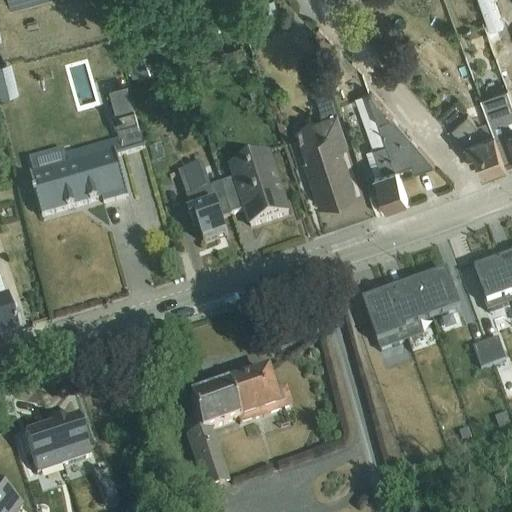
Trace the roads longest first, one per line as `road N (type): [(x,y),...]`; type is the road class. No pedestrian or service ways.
road 1 (tertiary): [(511,193),(0,362)]
road 2 (track): [(488,202),(304,0)]
